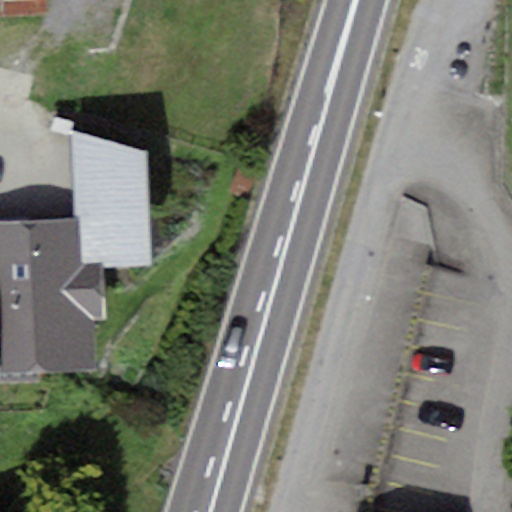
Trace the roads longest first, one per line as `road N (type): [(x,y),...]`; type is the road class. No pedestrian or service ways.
road 1 (primary): [(359,0),(209,511)]
road 2 (residential): [(293,511),(402,164)]
road 3 (residential): [(402,164),(457,0)]
road 4 (residential): [(511,381),(495,467),(497,511)]
road 5 (residential): [(402,164),(480,185),(511,213)]
